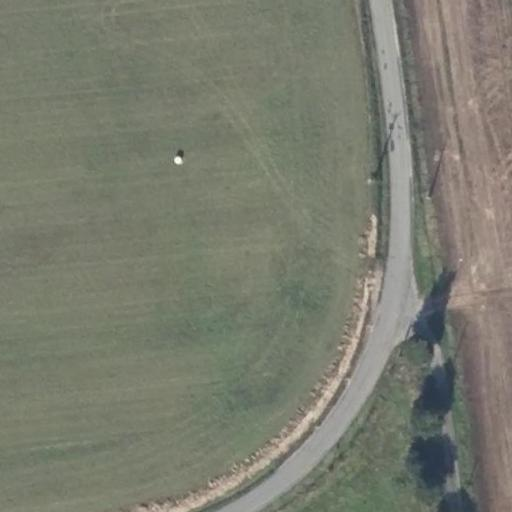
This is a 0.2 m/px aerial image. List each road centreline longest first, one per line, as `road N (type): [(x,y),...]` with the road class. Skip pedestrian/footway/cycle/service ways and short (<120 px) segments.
road 1 (unclassified): [(377,0),(398,150),(403,288),(368,376),(307,458),(239,511)]
road 2 (track): [(403,288),(450,511)]
